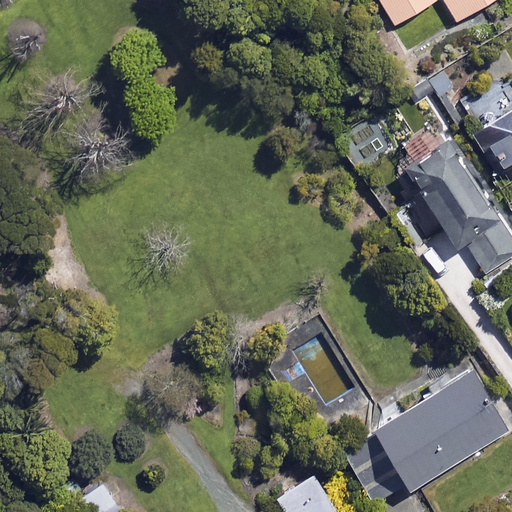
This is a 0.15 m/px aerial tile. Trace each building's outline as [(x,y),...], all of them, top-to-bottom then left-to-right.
[(482,0),(378,0),(390,21),(428,0),(442,0),(452,17),(482,0)] [(511,92),(500,74),(462,99),(436,62),(405,83),(416,99),(429,90),(455,127),(464,120),(494,166),(511,154),(511,92)] [(511,252),(511,242),(446,137),(402,164),(450,240),(459,234),(482,271),(511,252)] [(340,377),(321,335),(275,356),(294,399),(340,377)] [(503,429),(469,367),(333,442),(368,504),(503,429)] [(338,511),(311,468),(272,492),(284,511),(338,511)]
